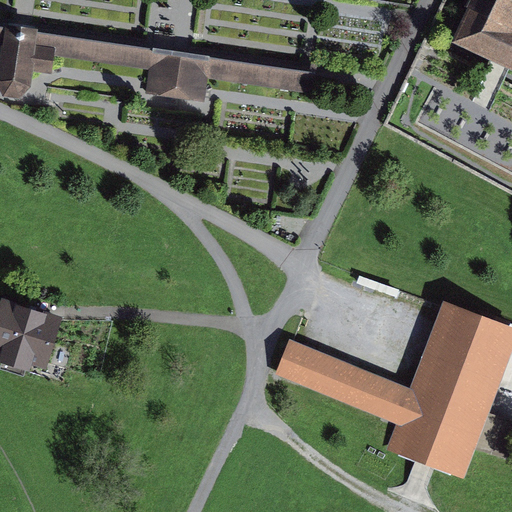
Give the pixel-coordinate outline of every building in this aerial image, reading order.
[(511,0),(473,0),(456,38),(511,63),(511,0)] [(0,43),(7,45),(10,18),(0,16),(0,43)] [(3,78),(33,81),(37,49),(40,22),(10,18),(7,45),(3,78)] [(158,38),(40,22),(37,49),(155,64),(158,38)] [(219,47),(158,38),(155,64),(152,85),(213,93),(215,73),(219,47)] [(315,87),(319,61),(219,47),(215,73),(315,87)] [(3,301),(0,311),(0,354),(45,369),(61,319),(3,301)] [(301,335),(289,365),(407,415),(395,443),(460,470),(511,348),(511,325),(454,301),(418,384),(301,335)]
